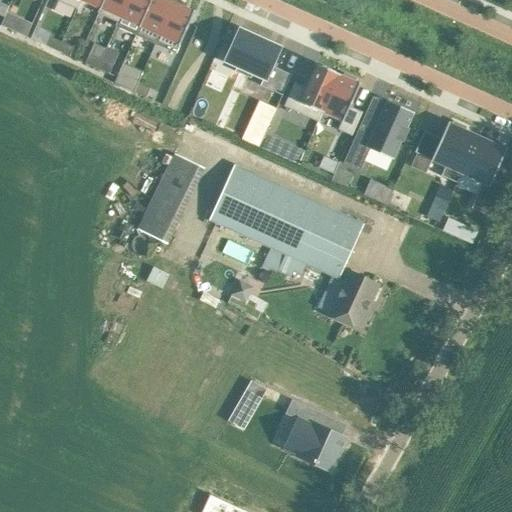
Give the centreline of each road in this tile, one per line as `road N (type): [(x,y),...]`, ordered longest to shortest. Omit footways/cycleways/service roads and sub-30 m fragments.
road 1 (unclassified): [(357,511),(511,246)]
road 2 (residential): [(264,0),(511,113)]
